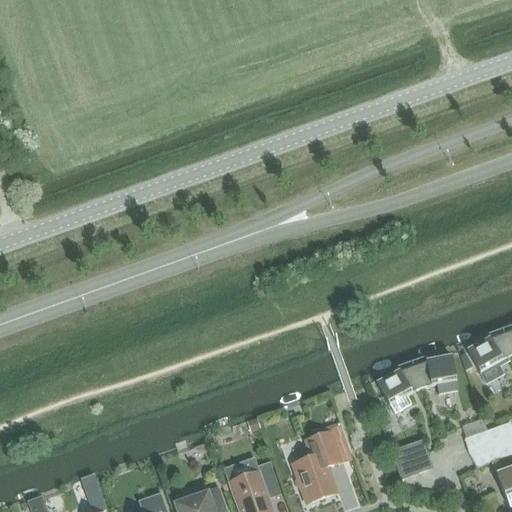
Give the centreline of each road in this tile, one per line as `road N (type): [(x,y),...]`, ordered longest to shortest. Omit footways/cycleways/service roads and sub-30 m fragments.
road 1 (unclassified): [(0,245),(511,61)]
road 2 (tertiary): [(511,122),(371,173),(223,244)]
road 3 (tertiary): [(223,244),(385,207),(511,162)]
road 4 (tertiary): [(223,244),(0,326)]
